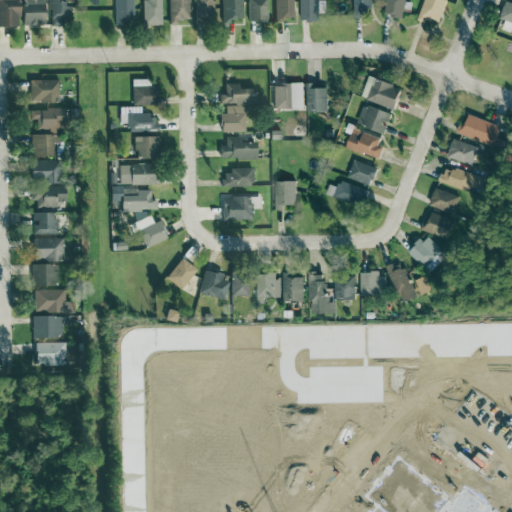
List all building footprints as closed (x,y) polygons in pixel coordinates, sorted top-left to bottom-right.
[(17,0),(0,0),(0,26),(18,27),(17,0)] [(42,0),(20,0),(22,25),(43,24),(42,0)] [(62,0),(48,0),(49,25),(69,24),(69,6),(63,6),(62,0)] [(113,0),(113,26),(132,25),(131,0),(113,0)] [(160,0),(141,0),(142,25),(161,25),(160,0)] [(189,22),(188,0),(168,0),(169,22),(189,22)] [(213,23),(212,0),(194,0),(195,23),(213,23)] [(242,23),(241,0),(220,0),(221,24),(242,23)] [(246,0),(247,22),(266,22),(265,0),(246,0)] [(273,0),(274,22),(294,22),(294,0),(273,0)] [(319,21),(318,0),(299,0),(300,21),(319,21)] [(371,0),(353,0),(354,18),(364,17),(364,9),(372,9),(371,0)] [(403,18),(404,0),(385,0),(385,16),(403,18)] [(446,0),(423,0),(418,18),(438,25),(446,0)] [(511,22),(511,4),(504,2),(500,20),(511,22)] [(401,86),(367,77),(361,99),(395,109),(401,86)] [(148,79),(131,79),(131,105),(156,105),(156,85),(148,85),(148,79)] [(58,80),(28,81),(29,103),(58,102),(58,80)] [(306,112),(327,112),(327,88),(313,88),(313,83),(306,83),(306,112)] [(253,88),(237,88),(237,84),(223,84),(223,95),(218,95),(218,104),(224,104),(225,114),(220,114),(220,133),(244,133),(244,105),(253,105),(253,88)] [(291,109),(291,84),(273,84),(272,108),(291,109)] [(384,134),(387,125),(391,115),(363,104),(356,124),(384,134)] [(118,107),(119,124),(127,124),(127,132),(156,131),(155,115),(140,115),(140,106),(118,107)] [(30,157),(59,156),(58,109),(29,110),(29,120),(35,119),(35,133),(29,133),(30,157)] [(458,135),(494,145),(500,125),(464,114),(458,135)] [(346,149),(377,158),(383,138),(352,129),(346,149)] [(157,136),(133,137),(134,159),(158,158),(157,136)] [(255,158),(255,142),(239,142),(239,137),(222,138),(222,159),(255,158)] [(477,147),(453,139),(446,157),(471,166),(477,147)] [(58,183),(58,161),(31,160),(30,183),(58,183)] [(347,178),(370,186),(376,168),(354,160),(347,178)] [(118,165),(118,185),(158,184),(157,164),(118,165)] [(439,181),(467,192),(470,184),(480,188),(483,178),(454,167),(452,171),(444,168),(439,181)] [(251,169),(221,169),(221,186),(251,186),(251,169)] [(274,181),(275,208),(296,207),(295,181),(274,181)] [(328,185),(326,196),(364,206),(368,189),(339,182),(338,187),(328,185)] [(35,208),(55,208),(55,202),(64,202),(64,186),(29,187),(29,201),(35,200),(35,208)] [(451,213),(458,196),(435,188),(429,205),(451,213)] [(149,189),(120,190),(121,211),(155,210),(155,200),(150,201),(149,189)] [(221,220),(251,219),(250,209),(259,209),(259,196),(229,197),(229,199),(220,199),(221,220)] [(444,239),(451,219),(430,211),(422,231),(444,239)] [(55,213),(31,213),(32,235),(55,234),(55,213)] [(132,222),(143,248),(166,238),(159,220),(152,223),(149,215),(132,222)] [(407,253),(429,273),(445,255),(423,236),(407,253)] [(62,238),(32,239),(32,262),(62,261),(62,238)] [(195,270),(180,258),(165,278),(180,290),(195,270)] [(385,267),(399,303),(415,297),(401,261),(385,267)] [(30,286),(56,286),(56,264),(30,265),(30,286)] [(220,280),(222,274),(203,270),(198,294),(223,300),(227,282),(220,280)] [(303,277),(290,277),(290,272),(283,272),(282,301),(302,301),(303,277)] [(308,313),(334,314),(335,303),(326,302),(326,273),(309,273),(308,313)] [(385,273),(360,273),(360,296),(384,296),(385,273)] [(230,296),(247,296),(247,275),(230,274),(230,296)] [(279,299),(278,274),(256,274),(256,299),(279,299)] [(354,300),(354,276),(334,276),(334,300),(354,300)] [(431,291),(425,276),(415,280),(420,295),(431,291)] [(73,313),(73,301),(63,301),(63,290),(33,290),(33,313),(73,313)] [(31,338),(65,337),(64,316),(31,317),(31,338)] [(64,342),(35,343),(35,366),(64,365),(64,342)]
